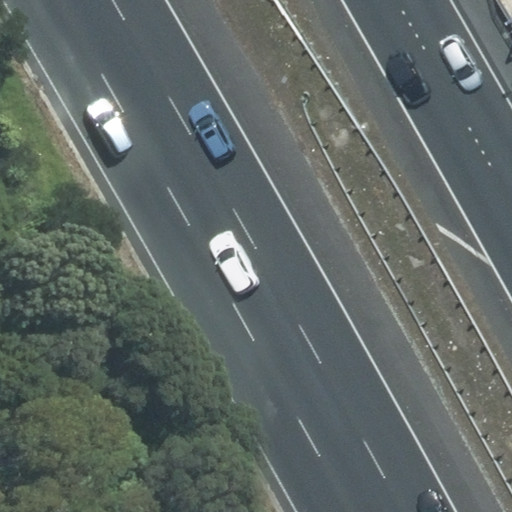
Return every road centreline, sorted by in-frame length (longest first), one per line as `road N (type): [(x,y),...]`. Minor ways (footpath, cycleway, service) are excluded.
road 1 (motorway): [(402,511),(109,0)]
road 2 (motorway): [(396,0),(511,196)]
